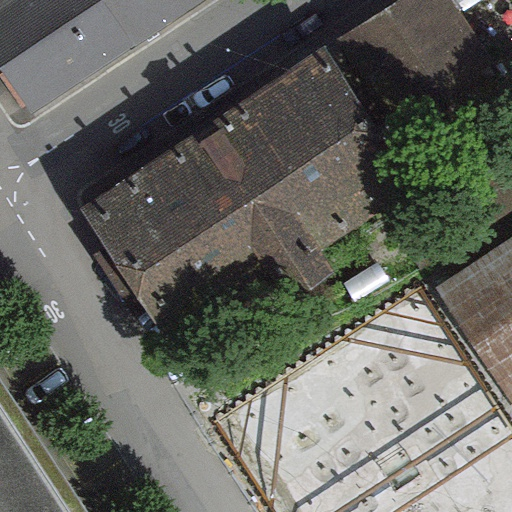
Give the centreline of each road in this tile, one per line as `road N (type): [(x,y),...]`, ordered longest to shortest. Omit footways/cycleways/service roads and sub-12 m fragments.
road 1 (residential): [(206,511),(3,190)]
road 2 (residential): [(3,190),(293,0)]
road 3 (unknown): [(392,511),(511,464)]
